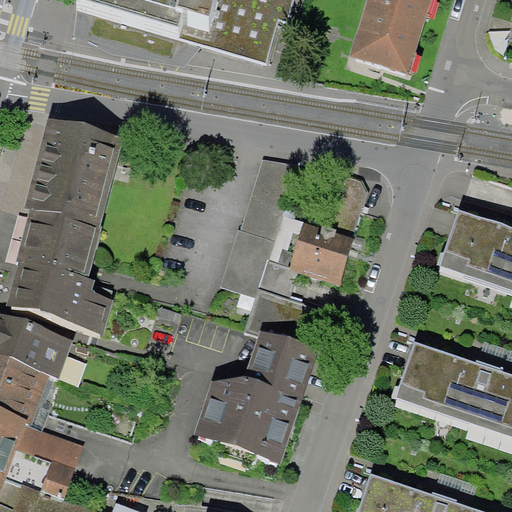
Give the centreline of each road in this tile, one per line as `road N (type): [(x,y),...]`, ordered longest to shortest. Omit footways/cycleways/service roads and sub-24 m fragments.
road 1 (residential): [(424,161),(0,90)]
road 2 (residential): [(424,161),(306,511)]
